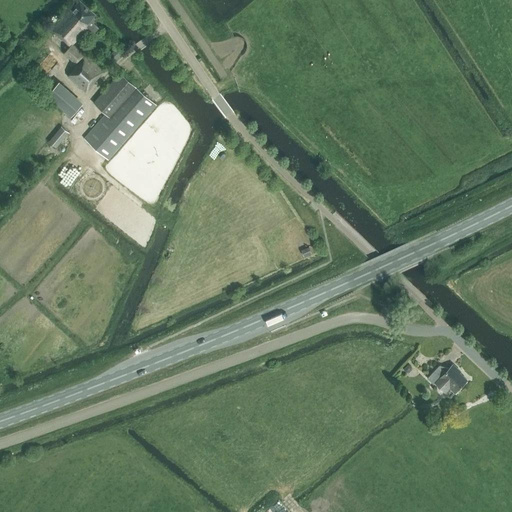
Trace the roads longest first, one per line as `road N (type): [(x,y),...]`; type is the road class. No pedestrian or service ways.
road 1 (unclassified): [(0,445),(341,323),(448,331)]
road 2 (primary): [(377,269),(0,421)]
road 3 (primary): [(377,269),(511,204)]
